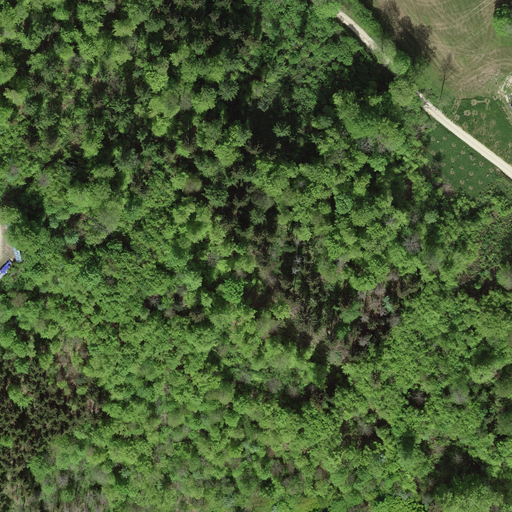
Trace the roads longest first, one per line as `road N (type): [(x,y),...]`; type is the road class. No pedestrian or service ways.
road 1 (track): [(154,161),(244,248),(298,327),(354,382),(403,463),(421,511)]
road 2 (track): [(511,172),(412,96),(348,22),(314,0)]
